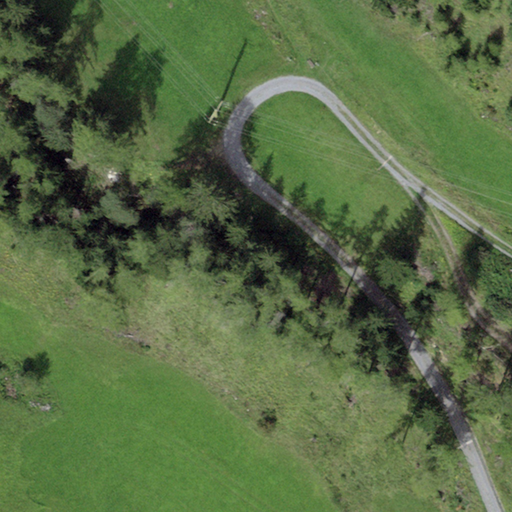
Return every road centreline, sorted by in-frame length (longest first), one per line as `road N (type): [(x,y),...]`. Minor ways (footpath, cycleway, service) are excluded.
road 1 (track): [(491,511),(422,352),(390,299),(352,256),(263,201),(250,182),(237,140),(242,121),(272,87),(313,85)]
road 2 (track): [(394,167),(511,334)]
road 3 (track): [(313,85),(433,195)]
